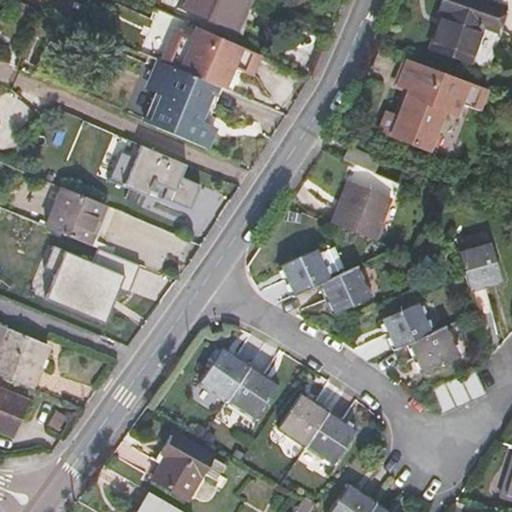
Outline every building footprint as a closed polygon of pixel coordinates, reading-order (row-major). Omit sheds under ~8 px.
[(43,0),(43,2),(61,9),(65,0),(43,0)] [(239,34),(253,0),(182,0),(179,8),(239,34)] [(496,32),(504,9),(479,0),(444,0),(439,13),(443,14),(429,49),(470,64),(483,27),(496,32)] [(166,63),(211,83),(220,63),(212,59),(216,49),(180,33),(176,41),(166,63)] [(155,58),(161,62),(166,63),(176,41),(165,36),(155,58)] [(212,59),(220,63),(224,53),(216,49),(212,59)] [(496,93),(409,61),(399,86),(409,89),(397,119),(388,115),(382,132),(453,159),(456,153),(474,108),(480,110),(488,112),(496,93)] [(149,124),(208,149),(217,127),(204,122),(218,86),(211,83),(166,63),(161,62),(150,90),(162,96),(149,124)] [(474,108),(456,153),(461,155),(480,110),(474,108)] [(182,178),(188,164),(144,146),(126,187),(147,196),(150,189),(153,191),(157,183),(168,187),(165,197),(191,208),(200,185),(182,178)] [(380,158),(351,146),(344,160),(373,173),(380,158)] [(350,182),(333,223),(374,239),(389,200),(350,182)] [(91,244),(107,205),(64,187),(47,226),(89,243),(91,244)] [(89,243),(83,257),(88,259),(94,245),(91,244),(89,243)] [(474,311),(488,306),(483,285),(499,280),(489,244),(460,252),(474,311)] [(78,268),(114,282),(124,258),(94,245),(88,259),(83,257),(78,268)] [(293,297),(321,284),(329,280),(316,250),(280,267),(293,297)] [(63,305),(99,320),(113,290),(110,289),(114,282),(78,268),(75,275),(68,292),(63,305)] [(54,286),(68,292),(75,275),(62,269),(54,286)] [(329,280),(321,284),(334,313),(368,297),(355,269),(329,280)] [(408,343),(429,333),(416,304),(382,320),(395,350),(408,343)] [(99,321),(99,320),(63,305),(63,306),(99,321)] [(0,373),(7,376),(33,387),(50,346),(0,325),(0,373)] [(444,326),(429,333),(408,343),(422,373),(457,356),(444,326)] [(201,381),(228,400),(249,369),(222,351),(201,381)] [(249,369),(228,400),(254,417),(275,386),(249,369)] [(441,414),(486,395),(476,371),(431,391),(441,414)] [(1,389),(7,376),(0,373),(0,430),(17,438),(32,402),(1,389)] [(306,445),(327,413),(300,395),(279,427),(306,445)] [(353,431),(327,413),(306,445),(333,463),(353,431)] [(153,481),(187,500),(212,453),(175,432),(163,453),(167,456),(153,481)] [(511,457),(499,497),(511,501),(511,457)] [(269,511),(274,482),(247,478),(241,511),(269,511)] [(330,511),(368,511),(375,504),(349,486),(330,511)] [(183,511),(150,493),(138,511),(183,511)]
